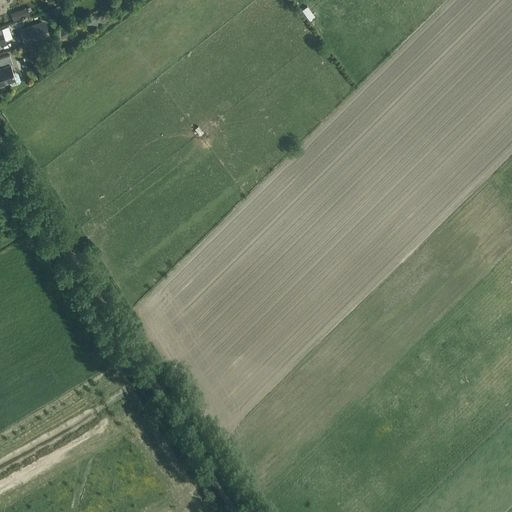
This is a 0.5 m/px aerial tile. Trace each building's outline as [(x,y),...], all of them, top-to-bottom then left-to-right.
[(31,15),(28,7),(11,13),(14,21),(31,15)] [(99,16),(102,22),(107,18),(104,13),(99,16)] [(46,24),(22,32),(26,42),(49,34),(46,24)] [(0,42),(6,40),(12,38),(8,26),(2,29),(1,26),(0,26),(0,42)] [(66,27),(58,31),(62,38),(70,34),(66,27)] [(0,84),(9,82),(10,84),(12,85),(19,82),(20,80),(17,72),(13,73),(10,65),(13,64),(9,55),(0,58),(0,84)]
